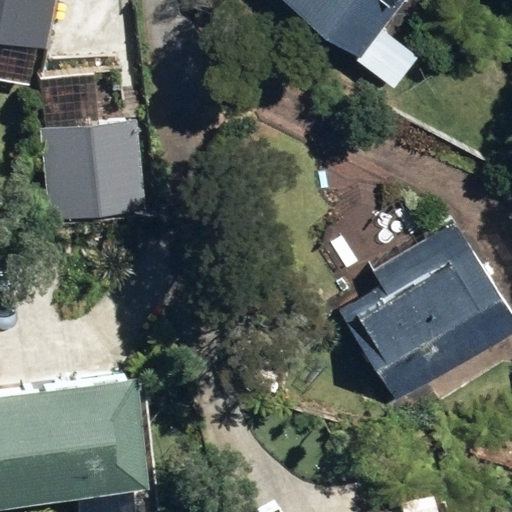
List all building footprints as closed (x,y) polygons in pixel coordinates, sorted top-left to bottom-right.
[(0,0),(0,33),(31,39),(37,0),(0,0)] [(278,0),(378,80),(404,47),(366,17),(380,0),(278,0)] [(37,120),(43,234),(123,229),(115,114),(37,120)] [(321,304),(381,396),(506,316),(437,209),(360,260),(368,273),(321,304)] [(0,495),(63,488),(65,511),(119,511),(124,506),(121,481),(131,480),(118,363),(0,376),(0,495)]
